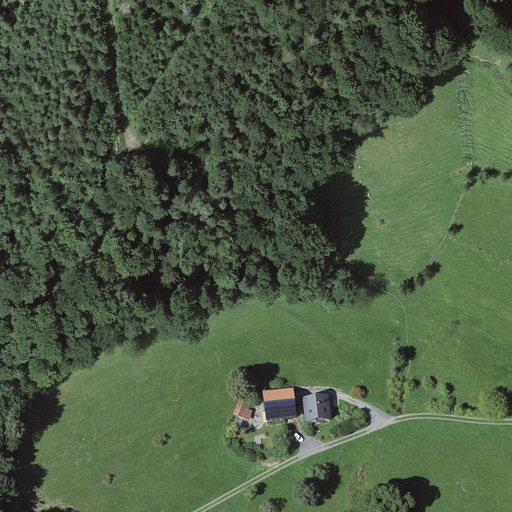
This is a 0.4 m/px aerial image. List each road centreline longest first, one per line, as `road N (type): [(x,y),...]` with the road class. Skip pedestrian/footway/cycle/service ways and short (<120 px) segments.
road 1 (track): [(511,422),(400,419),(312,451),(198,511)]
road 2 (track): [(137,147),(117,93),(107,0)]
